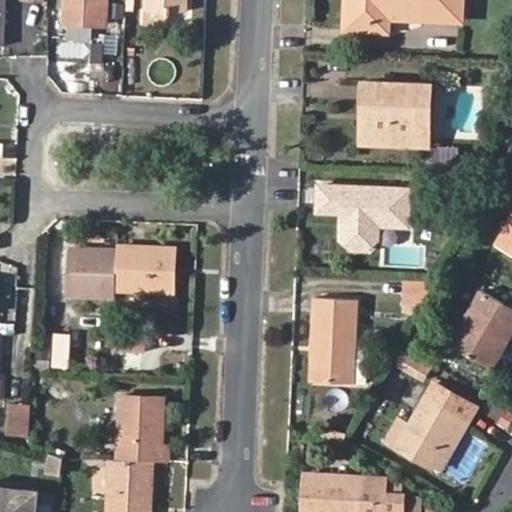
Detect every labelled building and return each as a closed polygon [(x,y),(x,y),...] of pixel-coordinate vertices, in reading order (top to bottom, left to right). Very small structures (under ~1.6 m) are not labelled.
[(42,0),(19,0),(16,47),(39,49),(42,0)] [(109,0),(68,0),(68,2),(75,2),(74,20),(104,22),(105,3),(109,3),(109,0)] [(345,31),(375,33),(376,18),(390,19),(444,21),(444,0),(351,0),(352,11),(345,11),(345,31)] [(376,18),(375,33),(389,33),(390,19),(376,18)] [(363,84),(362,105),(372,106),(370,147),(416,148),(418,107),(429,108),(430,87),(363,84)] [(372,106),(362,105),(360,146),(370,147),(372,106)] [(428,149),(429,108),(418,107),(416,148),(428,149)] [(376,244),(377,228),(407,229),(408,189),(317,185),(316,212),(341,212),(341,222),(347,222),(347,228),(341,232),(340,234),(353,247),(369,249),(376,244)] [(511,215),(497,243),(511,251),(511,215)] [(175,247),(115,245),(115,251),(113,292),(173,294),(175,247)] [(113,296),(113,292),(115,251),(67,249),(64,294),(113,296)] [(406,277),(403,309),(432,311),(434,279),(406,277)] [(452,342),(490,365),(511,327),(511,303),(484,287),(452,342)] [(316,359),(315,382),(354,384),(368,385),(370,342),(356,341),(358,298),(319,296),(318,318),(312,318),(310,359),(316,359)] [(73,331),(55,330),(53,364),(71,365),(73,331)] [(111,332),(111,353),(141,354),(142,333),(111,332)] [(424,379),(432,363),(404,348),(395,364),(424,379)] [(120,395),(117,459),(152,460),(167,461),(168,441),(160,441),(162,396),(120,395)] [(431,463),(460,414),(427,395),(399,444),(431,463)] [(9,430),(29,431),(30,409),(10,408),(9,430)] [(470,420),(460,414),(431,463),(441,469),(470,420)] [(117,459),(110,459),(107,511),(140,511),(142,492),(151,492),(152,460),(117,459)] [(384,481),(375,480),(374,476),(306,473),(303,511),(399,511),(401,491),(383,491),(384,481)] [(34,511),(38,491),(0,486),(0,511),(34,511)] [(142,492),(140,511),(150,511),(151,492),(142,492)]
